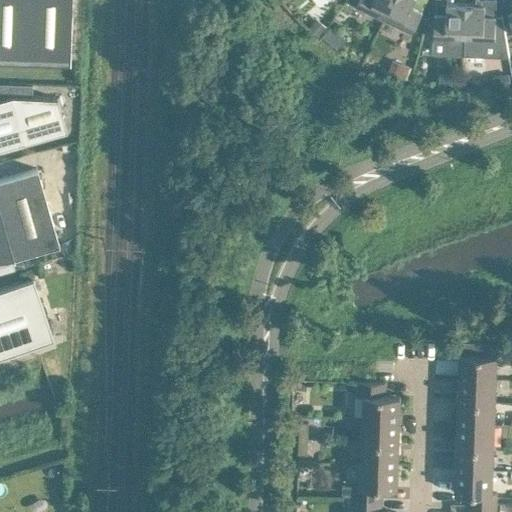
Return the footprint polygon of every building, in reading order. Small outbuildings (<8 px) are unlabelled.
[(0,0),(0,58),(23,60),(25,0),(0,0)] [(69,61),(71,0),(25,0),(23,60),(69,61)] [(384,18),(392,0),(358,0),(356,5),(384,18)] [(392,0),(384,18),(412,31),(426,0),(392,0)] [(464,54),(465,3),(447,2),(447,0),(435,0),(434,37),(445,37),(444,53),(464,54)] [(475,0),(475,3),(465,3),(464,54),(483,55),(484,39),(507,40),(502,17),(496,16),(496,0),(475,0)] [(511,0),(503,0),(511,22),(511,0)] [(392,60),(388,71),(405,78),(409,66),(392,60)] [(0,98),(0,147),(66,129),(57,96),(12,95),(0,98)] [(0,177),(0,214),(2,223),(0,223),(0,258),(12,256),(12,257),(58,244),(36,167),(0,177)] [(0,288),(0,355),(53,337),(32,277),(0,288)] [(460,353),(459,376),(496,377),(497,354),(460,353)] [(495,400),(496,377),(459,376),(458,399),(495,400)] [(385,394),(385,381),(358,380),(357,393),(364,394),(363,416),(400,417),(400,394),(385,394)] [(494,423),(495,400),(458,399),(458,422),(494,423)] [(399,440),(400,417),(363,416),(362,439),(399,440)] [(299,421),(299,437),(308,437),(308,422),(299,421)] [(494,446),(494,423),(458,422),(457,445),(494,446)] [(307,453),(308,437),(299,437),(298,452),(307,453)] [(398,464),(399,440),(362,439),(361,462),(398,464)] [(493,469),(494,446),(457,445),(456,468),(493,469)] [(397,487),(398,464),(361,462),(360,485),(354,485),(354,497),(381,498),(382,486),(397,487)] [(492,492),(493,469),(456,468),(455,491),(469,491),(469,504),(482,504),(496,505),(497,492),(492,492)] [(381,511),(381,498),(354,497),(353,510),(360,510),(359,511),(396,511),(381,511)]
